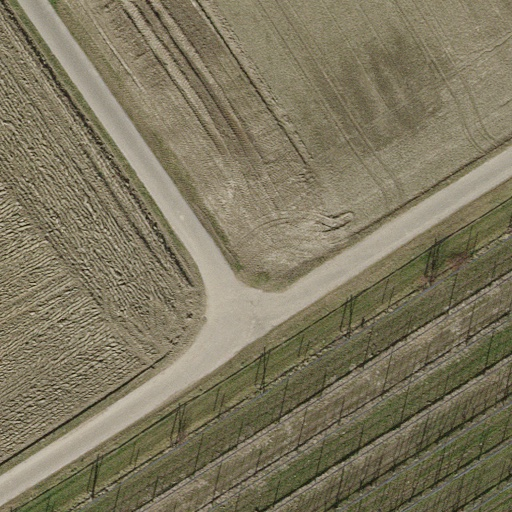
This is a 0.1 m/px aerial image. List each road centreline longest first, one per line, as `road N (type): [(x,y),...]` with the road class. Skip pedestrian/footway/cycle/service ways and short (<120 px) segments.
road 1 (track): [(0,483),(511,157)]
road 2 (track): [(251,322),(29,0)]
